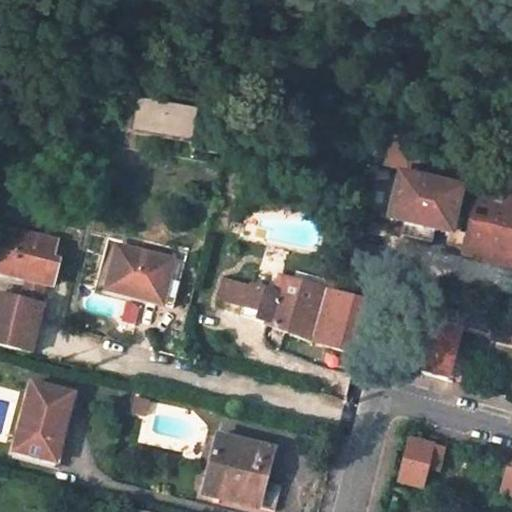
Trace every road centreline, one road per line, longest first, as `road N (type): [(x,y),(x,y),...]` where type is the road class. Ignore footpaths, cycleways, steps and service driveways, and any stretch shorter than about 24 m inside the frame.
road 1 (unclassified): [(344,511),(366,420),(384,399),(413,396),(511,425)]
road 2 (unknown): [(112,356),(348,420)]
